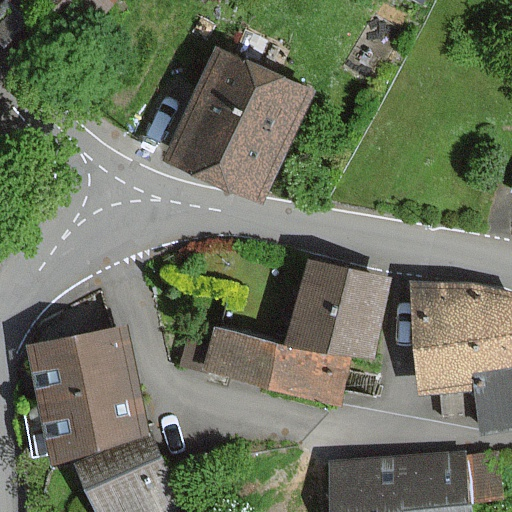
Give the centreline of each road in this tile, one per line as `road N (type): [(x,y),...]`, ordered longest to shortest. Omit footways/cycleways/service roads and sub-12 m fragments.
road 1 (residential): [(511,264),(175,201),(123,199)]
road 2 (unclassified): [(123,199),(48,261),(0,344)]
road 3 (residential): [(123,199),(0,61)]
